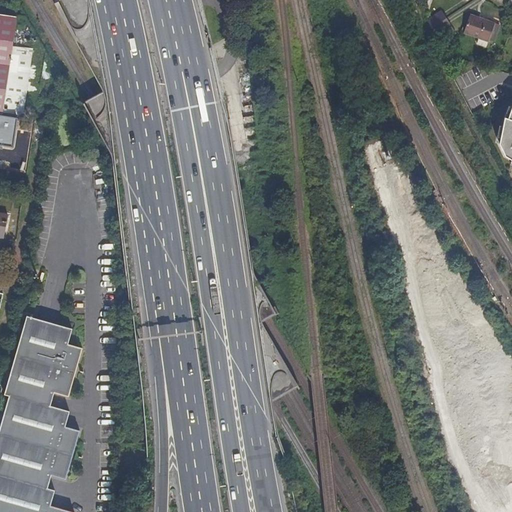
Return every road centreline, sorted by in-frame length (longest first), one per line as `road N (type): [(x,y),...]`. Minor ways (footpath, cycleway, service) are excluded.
road 1 (motorway): [(268,511),(193,104)]
road 2 (motorway): [(241,511),(186,154),(193,104)]
road 3 (motorway): [(115,0),(170,297)]
road 4 (track): [(407,0),(511,198)]
road 5 (motorway): [(170,297),(156,342),(159,511)]
road 6 (motorway): [(170,297),(199,511)]
